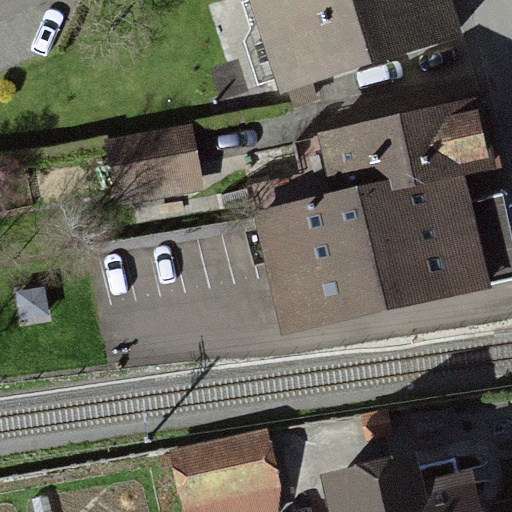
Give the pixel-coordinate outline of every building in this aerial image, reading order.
[(448,0),(260,0),(290,99),(462,48),(448,0)] [(350,197),(272,211),(290,308),(292,320),(492,284),(487,255),(511,250),(511,235),(479,99),(337,128),(350,197)] [(187,146),(105,156),(113,217),(194,208),(187,146)] [(259,443),(163,464),(174,511),(239,511),(273,505),(259,443)] [(405,511),(401,495),(341,511),(475,511),(473,503),(442,511),(405,511)]
